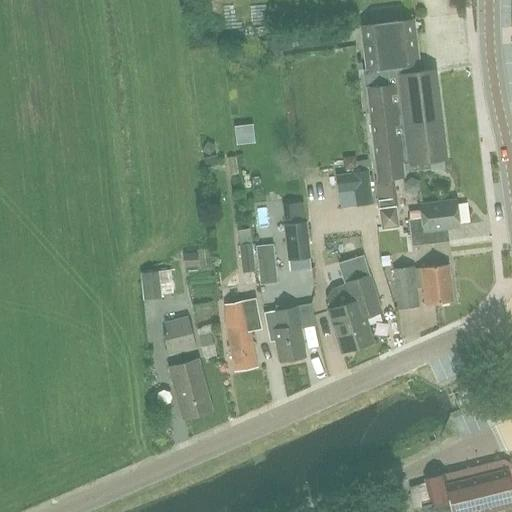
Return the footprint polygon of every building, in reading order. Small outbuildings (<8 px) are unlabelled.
[(361,26),(367,69),(362,69),(366,100),(368,99),(377,180),(403,177),(401,165),(409,164),(410,175),(431,172),(430,162),(446,160),(435,70),(407,73),(406,65),(418,64),(413,20),(361,26)] [(331,35),(306,37),(307,51),(332,50),(331,35)] [(373,204),(368,172),(336,176),(338,193),(354,191),(356,207),(373,204)] [(377,185),(380,209),(394,207),(391,183),(377,185)] [(424,231),(458,227),(455,201),(420,205),(422,218),(408,220),(411,247),(425,245),(424,231)] [(396,207),(394,207),(380,209),(382,228),(399,226),(396,207)] [(286,261),(307,258),(303,222),(281,224),(286,261)] [(242,273),(255,272),(251,230),(238,232),(242,273)] [(339,264),(345,283),(351,303),(328,310),(341,353),(372,343),(364,318),(380,313),(369,276),(363,256),(339,264)] [(192,270),(209,268),(208,259),(191,261),(192,270)] [(422,268),(414,269),(413,267),(393,269),(398,308),(418,306),(416,288),(424,287),(426,305),(453,301),(449,264),(422,268)] [(143,300),(161,298),(159,271),(140,272),(143,300)] [(256,366),(249,330),(260,328),(255,299),(243,302),(243,301),(225,304),(226,327),(234,371),(256,366)] [(269,342),(276,341),(280,361),(304,357),(295,307),(276,311),(264,313),(269,342)] [(169,356),(196,348),(187,317),(163,323),(165,334),(163,335),(169,356)] [(222,349),(220,342),(218,333),(200,338),(202,347),(212,344),(214,351),(222,349)] [(170,367),(176,386),(184,418),(212,411),(198,358),(170,367)] [(511,511),(511,496),(506,471),(447,485),(451,511),(511,511)] [(451,511),(447,485),(444,476),(425,481),(431,505),(422,507),(423,511),(451,511)]
